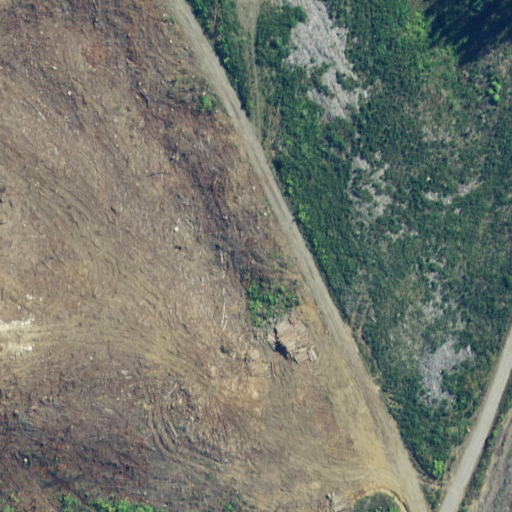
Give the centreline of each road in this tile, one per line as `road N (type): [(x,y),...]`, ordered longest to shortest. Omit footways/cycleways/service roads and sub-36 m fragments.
road 1 (track): [(424,511),(195,0)]
road 2 (track): [(511,327),(493,385),(425,511)]
